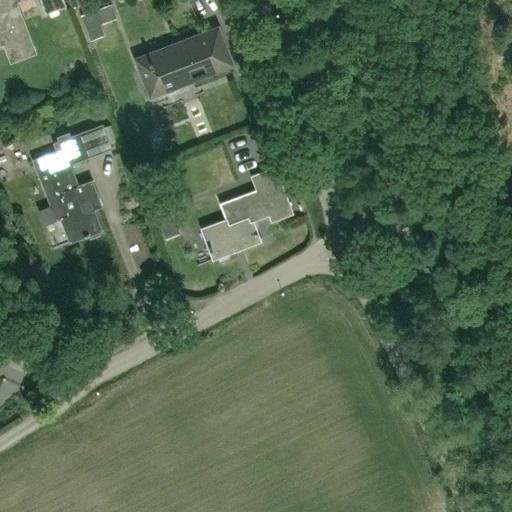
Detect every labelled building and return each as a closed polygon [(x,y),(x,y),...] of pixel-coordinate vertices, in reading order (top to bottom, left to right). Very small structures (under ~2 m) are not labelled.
[(32,51),(13,3),(18,1),(17,0),(0,0),(0,26),(12,58),(32,51)] [(66,7),(63,0),(39,0),(45,15),(66,7)] [(232,64),(220,34),(205,40),(202,32),(134,57),(148,92),(189,76),(191,80),(232,64)] [(102,206),(92,179),(78,184),(70,164),(111,149),(109,143),(119,139),(112,123),(103,127),(102,124),(71,136),(69,131),(56,136),(58,141),(52,143),(55,151),(31,160),(49,206),(38,210),(44,225),(59,219),(68,243),(92,234),(93,237),(99,235),(98,231),(101,230),(93,209),(102,206)] [(228,260),(226,255),(260,242),(252,222),(268,215),(271,222),(292,214),(274,167),(250,176),(259,199),(222,213),(224,219),(199,228),(212,261),(217,259),(218,264),(228,260)] [(167,202),(153,208),(159,221),(172,216),(167,202)]
